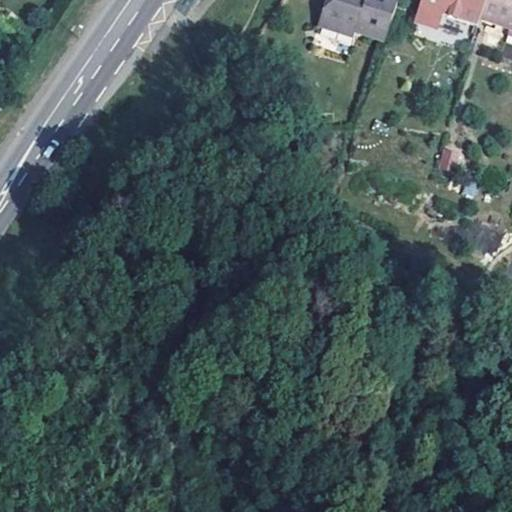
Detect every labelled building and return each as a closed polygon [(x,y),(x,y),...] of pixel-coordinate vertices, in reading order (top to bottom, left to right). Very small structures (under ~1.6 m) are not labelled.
[(389,41),(402,0),(331,0),(322,27),(357,38),(359,32),(389,41)] [(444,12),(481,24),(484,15),(488,0),(425,0),(422,12),(442,19),(444,12)] [(511,24),(511,0),(488,0),(484,15),(511,24)] [(442,19),(422,12),(418,23),(439,29),(442,19)] [(454,170),(456,150),(440,149),(438,169),(454,170)]
